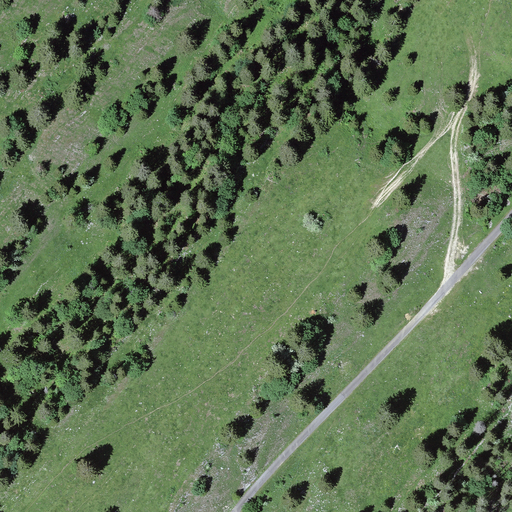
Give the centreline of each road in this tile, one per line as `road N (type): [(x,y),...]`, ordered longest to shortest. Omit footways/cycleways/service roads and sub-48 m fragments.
road 1 (unclassified): [(511,215),(236,511)]
road 2 (track): [(437,0),(451,9),(473,60),(456,123),(451,281)]
